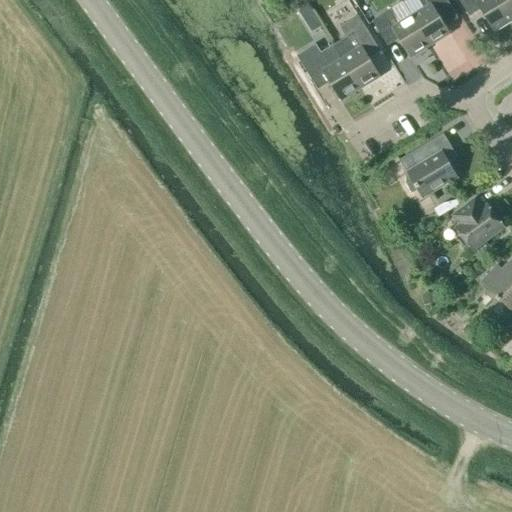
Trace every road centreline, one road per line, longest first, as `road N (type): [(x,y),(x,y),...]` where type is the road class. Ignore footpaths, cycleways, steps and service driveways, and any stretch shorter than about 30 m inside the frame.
road 1 (secondary): [(511,438),(423,389),(333,314),(90,0)]
road 2 (residential): [(353,135),(420,95),(451,102),(465,92)]
